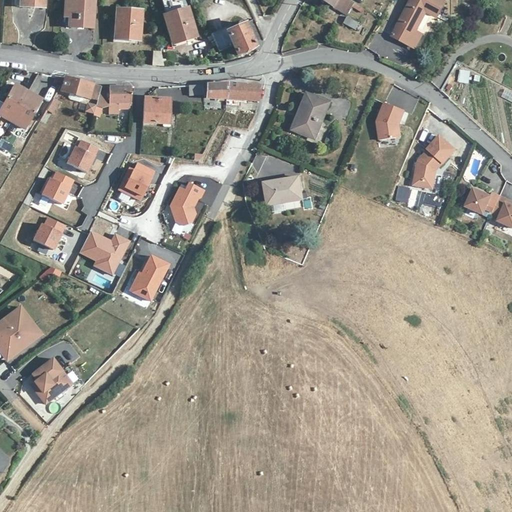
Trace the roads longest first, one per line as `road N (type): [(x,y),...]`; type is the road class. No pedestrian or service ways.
road 1 (track): [(0,503),(52,429),(148,335),(211,216)]
road 2 (residential): [(511,166),(419,85),(375,63),(335,55),(259,65)]
road 3 (residential): [(259,65),(227,74),(139,75),(0,54)]
